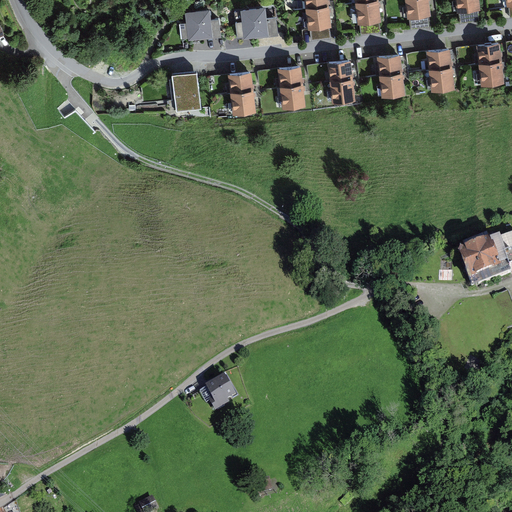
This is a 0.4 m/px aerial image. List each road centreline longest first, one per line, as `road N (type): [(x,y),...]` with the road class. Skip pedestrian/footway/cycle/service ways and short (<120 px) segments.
road 1 (residential): [(23,0),(51,44),(109,84),(189,56),(511,25)]
road 2 (track): [(381,291),(343,281),(307,232),(240,189),(129,152),(67,80),(69,61)]
